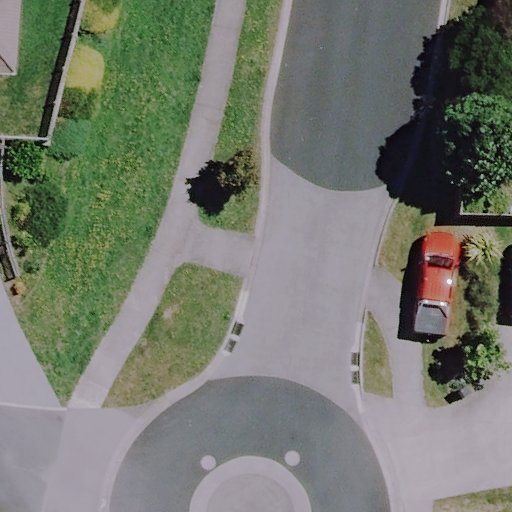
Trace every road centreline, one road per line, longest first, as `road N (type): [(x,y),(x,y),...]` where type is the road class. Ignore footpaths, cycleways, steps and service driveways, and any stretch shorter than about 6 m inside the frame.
road 1 (residential): [(264,406),(364,0)]
road 2 (residential): [(143,501),(172,441),(199,420),(264,406)]
road 3 (residential): [(264,406),(329,434),(357,472),(366,511)]
road 4 (residential): [(143,501),(0,466)]
